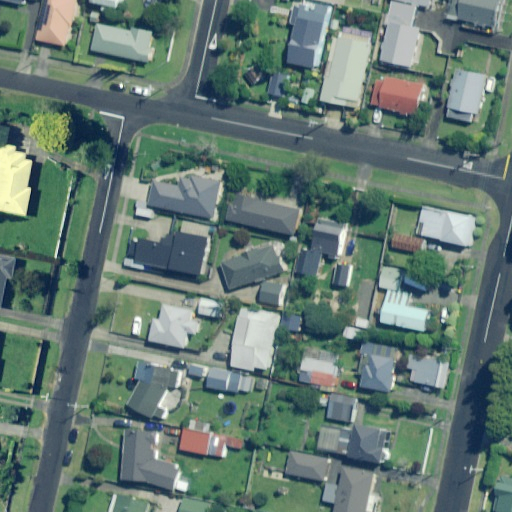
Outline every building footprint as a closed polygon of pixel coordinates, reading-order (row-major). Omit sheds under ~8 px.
[(78,0),(45,0),(38,41),(69,47),(78,0)] [(93,0),(93,3),(104,5),(121,9),(122,0),(93,0)] [(300,1),(295,0),(281,0),(278,16),(296,19),(300,1)] [(419,4),(431,7),(432,0),(394,0),(382,61),(413,67),(422,29),(414,28),(419,4)] [(503,0),(454,0),(450,16),(497,28),(503,0)] [(330,8),(320,6),(319,14),(302,10),(290,63),(317,68),(330,8)] [(133,32),(98,25),(93,51),(148,62),(154,32),(134,28),(133,32)] [(372,45),(337,37),(323,101),(359,109),(372,45)] [(258,67),(247,74),(254,85),(264,79),(258,67)] [(487,76),(457,70),(448,118),(473,122),(475,114),(480,115),(487,76)] [(388,79),(387,83),(378,81),(372,106),(419,116),(425,86),(388,79)] [(6,129),(0,127),(0,212),(21,216),(27,189),(23,188),(30,152),(3,147),(6,129)] [(222,183),(183,175),(181,187),(154,182),(149,206),(215,219),(222,183)] [(233,195),(227,220),(296,236),(302,211),(233,195)] [(450,212),(425,207),(421,222),(427,223),(424,236),(471,247),(477,218),(450,212)] [(320,277),(324,257),(325,254),(331,256),(331,258),(339,260),(346,225),(320,219),(314,252),(303,250),(298,273),(320,277)] [(180,241),(165,238),(164,244),(142,240),(138,264),(203,276),(210,239),(181,233),(180,241)] [(424,240),(396,234),(393,248),(421,254),(424,240)] [(284,273),(276,246),(223,263),(231,290),(284,273)] [(0,257),(0,277),(7,278),(10,259),(0,257)] [(352,269),(338,265),(333,284),(347,287),(352,269)] [(407,272),(386,268),(382,288),(391,289),(384,323),(426,332),(431,311),(411,307),(414,295),(403,292),(407,272)] [(284,285),(265,281),(261,302),(280,306),(284,285)] [(225,303),(204,299),(201,314),(210,316),(208,323),(221,325),(225,303)] [(195,312),(166,306),(163,322),(156,320),(152,341),(187,349),(190,333),(199,335),(201,324),(192,322),(195,312)] [(281,316),(254,310),(252,319),(241,317),(235,345),(238,346),(234,367),(256,371),(257,367),(270,370),(281,316)] [(364,331),(346,327),(343,338),(362,342),(364,331)] [(378,346),(365,344),(361,375),(365,375),(363,388),(392,392),(397,359),(377,356),(378,346)] [(342,355),(306,348),(301,374),(314,377),(312,387),(334,392),(342,355)] [(452,363),(411,355),(408,369),(414,370),(412,382),(447,389),(452,363)] [(171,368),(147,361),(141,360),(135,378),(142,380),(141,384),(129,405),(153,419),(155,415),(163,420),(168,411),(160,407),(168,395),(169,388),(176,390),(182,371),(171,368)] [(209,388),(238,393),(238,390),(250,392),(253,377),(212,370),(209,388)] [(356,399),(333,395),(329,419),(351,423),(356,399)] [(385,431),(359,425),(357,434),(340,430),(338,435),(326,432),(321,450),(383,464),(387,448),(381,446),(385,431)] [(227,437),(186,430),(182,451),(224,458),(227,437)] [(123,482),(190,489),(191,481),(179,479),(180,465),(153,462),(156,435),(128,432),(123,482)] [(245,441),(229,439),(228,447),(243,449),(245,441)] [(330,460),(292,452),(288,475),(326,482),(330,460)] [(377,475),(346,468),(342,487),(328,484),(325,502),(338,505),(336,511),(375,511),(379,498),(372,497),(377,475)] [(511,511),(511,479),(502,478),(495,511),(511,511)] [(146,511),(149,503),(115,494),(110,511),(146,511)] [(209,511),(211,504),(184,499),(181,511),(209,511)]
